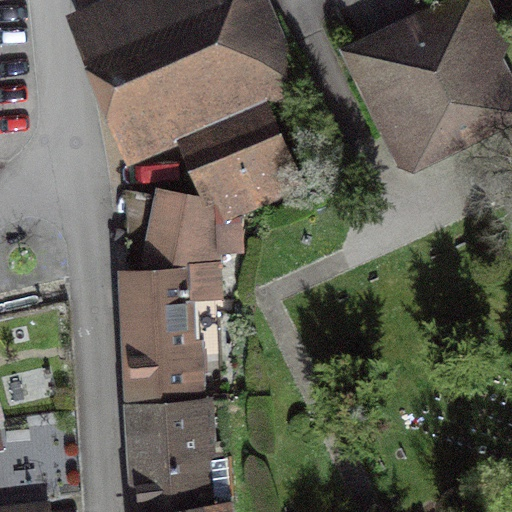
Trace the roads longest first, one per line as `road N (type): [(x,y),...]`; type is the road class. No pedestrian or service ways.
road 1 (residential): [(80,173),(115,511)]
road 2 (residential): [(52,0),(80,173)]
